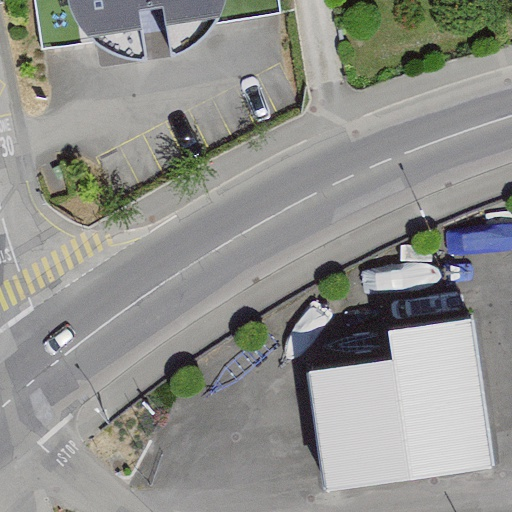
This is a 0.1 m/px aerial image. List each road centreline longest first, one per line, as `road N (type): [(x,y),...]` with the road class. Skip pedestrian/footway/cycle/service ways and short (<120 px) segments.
road 1 (primary): [(511,116),(366,169),(204,253),(67,350)]
road 2 (unknown): [(159,511),(511,477)]
road 3 (unclassified): [(67,350),(28,279),(0,182)]
road 4 (unclassified): [(117,511),(4,401)]
